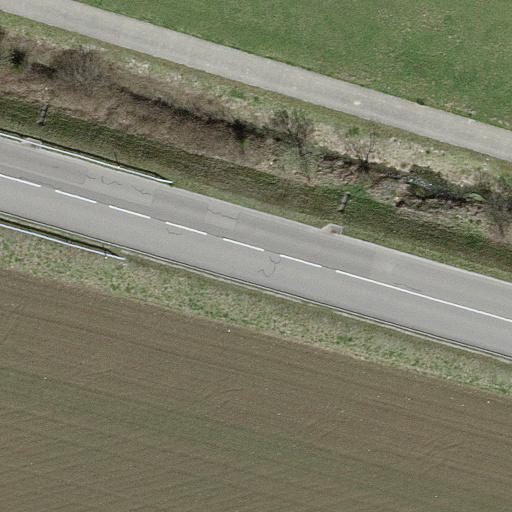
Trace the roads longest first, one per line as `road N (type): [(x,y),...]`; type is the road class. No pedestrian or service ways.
road 1 (secondary): [(511,321),(0,175)]
road 2 (track): [(22,0),(511,147)]
